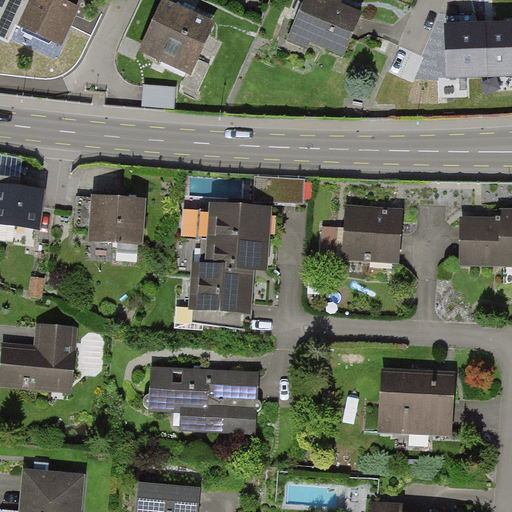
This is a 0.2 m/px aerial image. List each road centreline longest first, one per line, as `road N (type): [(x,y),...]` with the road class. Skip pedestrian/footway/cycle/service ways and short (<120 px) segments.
road 1 (primary): [(0,124),(156,141),(511,151)]
road 2 (residential): [(511,341),(286,325)]
